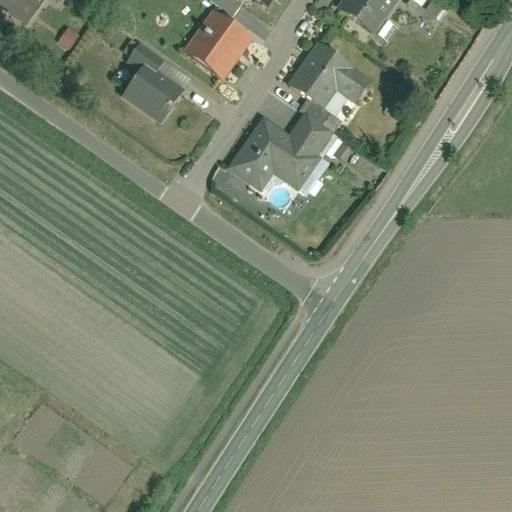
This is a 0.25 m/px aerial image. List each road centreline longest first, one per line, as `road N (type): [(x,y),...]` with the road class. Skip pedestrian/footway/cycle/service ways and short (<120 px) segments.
road 1 (tertiary): [(511,28),(356,262)]
road 2 (tertiary): [(356,262),(469,123),(511,41)]
road 3 (residential): [(177,203),(311,0)]
road 4 (tertiary): [(202,511),(327,306)]
road 5 (residential): [(177,203),(0,78)]
road 6 (residential): [(327,306),(177,203)]
